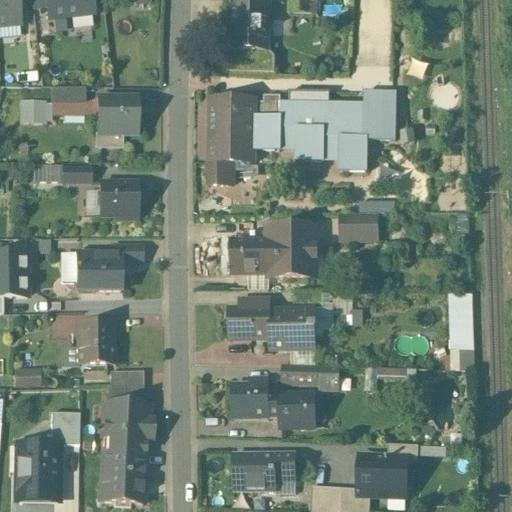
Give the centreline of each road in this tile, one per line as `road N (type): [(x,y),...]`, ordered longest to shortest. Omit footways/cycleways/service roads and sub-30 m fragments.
road 1 (residential): [(180,0),(181,511)]
road 2 (unknown): [(178,88),(345,89)]
